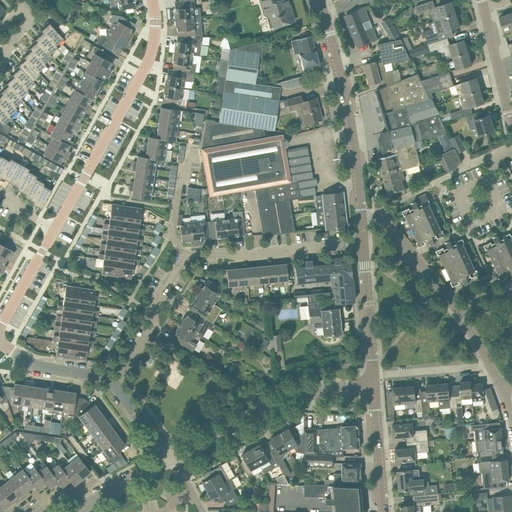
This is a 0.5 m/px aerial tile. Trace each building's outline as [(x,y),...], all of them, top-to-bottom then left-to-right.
[(114,0),(115,2),(117,1),(119,11),(136,7),(134,0),(114,0)] [(193,0),(178,0),(179,2),(174,2),(176,20),(200,18),(199,11),(197,9),(192,10),(192,8),(194,8),(193,0)] [(259,0),(264,14),(271,18),(274,27),(294,21),(287,0),(259,0)] [(433,0),(415,6),(418,13),(429,10),(433,21),(455,14),(452,2),(435,8),(433,0)] [(355,13),(345,16),(358,47),(367,43),(377,39),(372,27),(370,20),(365,8),(355,13)] [(511,16),(511,13),(499,17),(504,33),(511,30),(511,16)] [(433,21),(433,22),(434,21),(438,33),(459,26),(455,14),(433,21)] [(120,16),(111,15),(108,22),(112,24),(109,30),(128,40),(132,33),(131,32),(135,24),(120,16)] [(200,18),(176,20),(177,36),(202,37),(200,18)] [(43,25),(45,27),(41,31),(57,48),(58,47),(56,45),(63,39),(54,29),(47,21),(43,25)] [(68,27),(63,24),(58,28),(62,33),(68,27)] [(392,25),(384,30),(390,41),(400,39),(392,25)] [(106,36),(100,36),(96,42),(118,54),(122,47),(124,48),(128,40),(109,30),(106,36)] [(37,34),(39,36),(35,39),(51,57),(52,56),(51,54),(57,48),(41,31),(37,34)] [(427,44),(439,40),(437,34),(425,37),(427,44)] [(311,35),(291,41),(294,55),(299,53),(303,70),(319,66),(315,49),(314,49),(311,35)] [(193,44),(201,45),(202,37),(177,36),(175,53),(192,55),(193,44)] [(406,37),(400,40),(406,51),(412,49),(406,37)] [(31,43),(33,45),(29,48),(46,66),(44,63),(51,57),(35,39),(31,43)] [(410,58),(406,51),(400,40),(400,39),(390,41),(378,44),(382,60),(373,62),(365,64),(365,65),(366,65),(370,84),(370,85),(380,82),(383,87),(388,85),(396,82),(393,71),(386,72),(384,64),(410,58)] [(427,44),(430,52),(437,49),(437,51),(443,53),(445,52),(445,55),(447,59),(453,57),(468,52),(470,51),(468,45),(466,46),(464,40),(458,42),(454,43),(449,45),(447,39),(439,41),(439,40),(427,44)] [(256,75),(261,40),(232,49),(230,48),(218,122),(263,129),(274,131),(281,87),(264,84),(255,83),(256,75)] [(109,54),(96,47),(93,52),(95,54),(90,63),(110,74),(112,70),(109,68),(112,63),(105,59),(109,54)] [(26,52),(27,53),(24,57),(40,75),(41,75),(39,72),(46,66),(29,48),(26,52)] [(453,57),(457,69),(472,64),(468,52),(453,57)] [(191,63),(192,55),(175,53),(172,70),(194,73),(196,64),(191,63)] [(20,60),(22,62),(18,66),(34,84),(35,84),(33,82),(40,75),(24,57),(20,60)] [(110,74),(90,63),(85,72),(101,81),(104,76),(107,78),(110,74)] [(14,69),(16,71),(12,75),(29,93),(30,92),(28,90),(34,84),(18,66),(14,69)] [(55,74),(60,77),(63,71),(58,68),(55,74)] [(193,81),(194,73),(172,70),(168,69),(165,86),(182,89),(183,80),(193,81)] [(101,81),(85,72),(80,81),(100,92),(102,88),(99,86),(101,81)] [(449,72),(421,81),(424,88),(451,79),(449,72)] [(60,77),(55,74),(51,80),(56,83),(60,77)] [(380,105),(381,105),(381,107),(380,107),(380,108),(381,112),(382,113),(383,112),(389,131),(391,130),(411,125),(415,141),(446,134),(448,133),(443,124),(440,117),(439,115),(440,115),(432,98),(430,99),(427,94),(426,92),(424,88),(421,81),(417,74),(376,90),(377,92),(376,92),(375,94),(376,97),(377,98),(379,98),(379,99),(378,100),(378,101),(379,105),(380,105)] [(8,78),(10,80),(6,84),(23,101),(22,99),(29,93),(12,75),(8,78)] [(61,82),(65,84),(69,78),(64,75),(61,82)] [(256,75),(255,83),(264,84),(265,77),(256,75)] [(280,82),(281,87),(290,88),(303,85),(301,77),(280,82)] [(467,81),(461,83),(461,84),(455,85),(459,98),(480,91),(476,78),(467,81)] [(451,79),(424,88),(426,92),(427,94),(442,89),(454,86),(451,79)] [(100,92),(80,81),(75,90),(91,99),(94,94),(97,96),(100,92)] [(2,87),(4,89),(0,92),(17,111),(18,109),(16,107),(23,101),(6,84),(2,87)] [(182,89),(165,86),(163,103),(180,106),(182,89)] [(91,99),(75,90),(69,99),(90,110),(92,106),(89,104),(91,99)] [(459,98),(461,106),(459,106),(460,110),(440,117),(443,124),(463,117),(466,116),(473,114),(470,107),(484,102),(480,91),(459,98)] [(0,92),(0,107),(10,120),(12,118),(10,116),(17,111),(0,92)] [(322,119),(316,98),(302,102),(301,96),(287,100),(290,110),(300,107),(304,124),(322,119)] [(90,110),(69,99),(64,107),(82,117),(84,112),(87,114),(90,110)] [(0,107),(0,122),(3,126),(10,120),(0,107)] [(82,117),(64,107),(59,116),(80,128),(82,123),(79,122),(82,117)] [(180,110),(161,107),(160,113),(156,112),(156,117),(178,120),(180,110)] [(40,117),(45,120),(49,114),(44,111),(40,117)] [(202,124),(204,114),(193,112),(191,122),(196,123),(202,124)] [(473,114),(466,116),(470,129),(477,127),(480,136),(493,131),(493,129),(494,129),(492,123),(491,124),(488,116),(482,117),(477,119),(475,113),(473,114)] [(80,128),(59,116),(54,125),(72,135),(74,130),(77,132),(80,128)] [(178,120),(156,117),(155,122),(159,122),(158,128),(177,131),(178,120)] [(307,146),(285,150),(282,134),(265,137),(263,129),(218,122),(206,120),(201,148),(200,148),(209,196),(254,188),(262,235),(294,232),(289,199),(302,196),(315,194),(307,146)] [(23,131),(28,134),(31,128),(26,125),(23,131)] [(72,135),(54,125),(49,134),(53,136),(70,146),(72,141),(69,139),(72,135)] [(389,131),(381,133),(382,138),(383,145),(381,145),(378,150),(379,155),(381,156),(381,157),(378,158),(382,175),(387,194),(404,190),(402,180),(404,179),(402,170),(421,165),(415,143),(415,142),(415,141),(411,125),(391,130),(389,131)] [(177,131),(158,128),(157,133),(153,133),(153,137),(167,139),(175,141),(177,131)] [(451,138),(454,144),(458,153),(465,149),(460,140),(458,135),(451,138)] [(70,146),(53,136),(48,145),(61,152),(68,156),(70,152),(67,150),(70,146)] [(153,137),(148,136),(147,142),(144,142),(143,146),(166,150),(167,139),(153,137)] [(16,149),(22,153),(24,148),(19,145),(16,149)] [(68,156),(61,152),(48,145),(43,154),(59,164),(62,159),(65,160),(68,156)] [(166,150),(143,146),(142,151),(146,152),(145,157),(156,159),(164,160),(166,150)] [(461,162),(457,153),(455,148),(439,156),(442,163),(446,172),(457,167),(461,163),(461,162)] [(34,160),(40,163),(43,158),(37,155),(34,160)] [(0,178),(9,161),(1,156),(0,157),(0,178)] [(137,156),(137,161),(133,161),(132,166),(154,169),(156,159),(145,157),(137,156)] [(20,164),(11,159),(9,161),(0,178),(0,180),(4,182),(5,180),(9,182),(20,164)] [(29,169),(28,168),(20,164),(9,182),(14,185),(12,187),(17,190),(28,171),(29,169)] [(51,169),(58,172),(60,168),(54,164),(51,169)] [(154,169),(132,166),(132,170),(135,171),(134,176),(153,179),(154,169)] [(24,197),(35,178),(36,176),(28,171),(17,190),(21,192),(20,194),(24,197)] [(153,179),(134,176),(134,181),(130,181),(129,186),(151,189),(153,179)] [(45,183),(44,183),(35,178),(24,197),(29,199),(28,201),(33,204),(43,186),(45,183)] [(40,211),(44,204),(52,191),(43,186),(33,204),(36,206),(35,208),(40,211)] [(132,191),(131,197),(150,200),(151,189),(129,186),(129,190),(132,191)] [(199,195),(187,193),(186,199),(198,201),(199,195)] [(346,226),(342,193),(322,195),(324,211),(316,212),(317,226),(326,225),(326,229),(346,226)] [(428,199),(426,194),(419,197),(421,203),(428,199)] [(441,231),(429,205),(430,204),(428,199),(421,203),(423,207),(419,209),(418,206),(414,208),(415,211),(411,212),(409,208),(402,211),(404,216),(406,215),(418,242),(416,243),(419,247),(426,244),(424,240),(428,238),(429,240),(433,238),(432,236),(436,234),(438,238),(445,235),(443,230),(441,231)] [(126,206),(118,205),(111,204),(109,219),(124,222),(126,206)] [(141,209),(137,208),(126,206),(124,222),(139,224),(141,209)] [(233,212),(233,219),(225,219),(227,237),(244,235),(242,211),(233,212)] [(192,240),(191,223),(190,218),(182,218),(181,214),(178,215),(176,225),(179,224),(181,241),(192,240)] [(91,217),(87,224),(91,226),(95,219),(91,217)] [(109,219),(109,224),(104,223),(103,228),(108,229),(123,231),(124,222),(109,219)] [(227,237),(225,219),(208,221),(210,238),(227,237)] [(210,238),(208,221),(191,223),(192,240),(210,238)] [(138,228),(139,224),(124,222),(123,231),(138,234),(142,234),(143,229),(138,228)] [(154,229),(159,232),(163,225),(159,223),(154,229)] [(85,227),(82,234),(86,236),(90,229),(85,227)] [(108,229),(107,234),(102,233),(101,239),(106,239),(121,241),(123,231),(108,229)] [(137,238),(138,234),(123,231),(121,241),(136,244),(141,244),(142,239),(137,238)] [(484,245),(486,250),(487,249),(500,276),(498,276),(500,281),(508,278),(506,274),(509,272),(510,274),(511,273),(511,241),(511,239),(511,238),(511,237),(510,233),(503,237),(505,241),(501,243),(500,240),(496,242),(497,245),(493,246),(491,242),(484,245)] [(153,241),(157,244),(161,237),(157,234),(153,241)] [(8,241),(0,236),(0,255),(6,259),(9,254),(12,256),(14,252),(5,246),(8,241)] [(80,236),(76,243),(80,246),(84,239),(80,236)] [(106,239),(105,244),(101,243),(100,249),(105,249),(120,252),(121,241),(106,239)] [(472,278),(477,275),(479,275),(477,270),(475,271),(463,244),(465,243),(462,239),(455,242),(457,246),(453,248),(452,246),(448,248),(449,250),(445,252),(443,248),(436,251),(438,256),(440,255),(452,281),(450,282),(453,287),(460,283),(458,279),(462,277),(463,280),(467,278),(466,275),(470,274),(472,278)] [(135,248),(136,244),(121,241),(120,252),(135,254),(139,255),(140,249),(135,248)] [(75,246),(71,253),(75,255),(79,248),(75,246)] [(159,249),(155,246),(151,253),(155,256),(159,249)] [(105,249),(104,254),(99,253),(98,259),(103,259),(118,262),(120,252),(105,249)] [(134,259),(135,254),(120,252),(118,262),(133,264),(138,265),(139,259),(134,259)] [(149,265),(154,258),(149,256),(145,263),(149,265)] [(103,259),(101,274),(116,276),(118,262),(103,259)] [(131,278),(133,264),(118,262),(116,276),(131,278)] [(354,302),(350,262),(294,267),(296,283),(332,280),(335,303),(354,302)] [(288,280),(286,264),(276,265),(278,286),(282,286),(282,281),(288,280)] [(278,286),(276,265),(266,266),(268,282),(273,282),(274,287),(278,286)] [(268,282),(266,266),(256,267),(258,288),(262,288),(262,283),(268,282)] [(258,288),(256,267),(246,268),(248,284),(254,284),(254,289),(258,288)] [(248,284),(246,268),(236,269),(238,290),(243,290),(242,285),(248,284)] [(226,270),(228,286),(234,286),(234,291),(238,290),(236,269),(226,270)] [(213,304),(222,289),(207,280),(198,295),(213,304)] [(81,288),(69,286),(66,286),(63,301),(78,303),(81,288)] [(96,290),(89,289),(81,288),(78,303),(93,305),(96,290)] [(211,306),(213,304),(198,295),(189,309),(212,323),(214,320),(211,306)] [(41,298),(37,305),(41,308),(45,301),(41,298)] [(63,301),(63,306),(58,305),(57,310),(62,311),(77,313),(78,303),(63,301)] [(332,337),(339,336),(339,334),(341,333),(339,308),(321,310),(320,308),(318,308),(317,302),(307,303),(309,323),(313,322),(314,328),(322,327),(323,335),(332,334),(332,337)] [(92,310),(93,305),(78,303),(77,313),(91,315),(96,316),(97,311),(92,310)] [(36,308),(32,315),(36,317),(40,310),(36,308)] [(123,308),(119,314),(123,317),(127,310),(123,308)] [(210,327),(212,323),(189,309),(180,324),(195,333),(197,330),(210,327)] [(62,311),(61,316),(56,315),(56,320),(60,321),(75,323),(77,313),(62,311)] [(91,320),(91,315),(77,313),(75,323),(90,325),(95,326),(96,321),(91,320)] [(30,318),(26,324),(30,327),(34,320),(30,318)] [(126,322),(121,320),(117,326),(121,329),(126,322)] [(259,320),(254,326),(261,331),(265,324),(259,320)] [(60,321),(60,326),(55,325),(54,330),(59,331),(74,333),(75,323),(60,321)] [(90,330),(90,325),(75,323),(74,333),(89,335),(94,336),(94,331),(90,330)] [(180,324),(171,339),(192,352),(201,337),(195,333),(180,324)] [(25,327),(21,334),(25,337),(29,330),(25,327)] [(112,336),(116,338),(120,331),(116,329),(112,336)] [(59,331),(58,336),(53,335),(53,340),(57,341),(67,342),(72,343),(74,333),(59,331)] [(88,340),(89,335),(74,333),(72,343),(87,345),(92,346),(93,341),(88,340)] [(271,351),(282,350),(280,334),(269,335),(271,351)] [(110,348),(114,341),(110,338),(106,345),(110,348)] [(259,343),(256,349),(262,353),(263,351),(265,347),(269,342),(264,339),(261,344),(259,343)] [(72,343),(67,342),(57,341),(55,355),(70,358),(72,343)] [(239,341),(236,345),(242,349),(245,344),(239,341)] [(85,360),(87,345),(72,343),(70,358),(85,360)] [(207,354),(203,361),(211,366),(215,359),(207,354)] [(466,381),(460,382),(461,396),(455,396),(456,408),(462,408),(461,399),(472,398),(472,401),(473,401),(471,378),(466,378),(466,381)] [(476,384),(475,378),(471,378),(473,401),(484,400),(482,383),(476,384)] [(442,383),(442,380),(437,381),(439,401),(439,409),(450,408),(450,409),(456,408),(455,396),(449,397),(448,383),(442,383)] [(426,385),(426,389),(427,399),(422,399),(423,411),(423,418),(428,417),(428,412),(430,412),(429,402),(439,401),(437,381),(432,381),(432,384),(426,385)] [(25,385),(14,383),(14,387),(2,386),(7,399),(11,399),(11,403),(17,404),(17,408),(21,408),(22,405),(25,385)] [(408,386),(408,383),(403,384),(405,404),(416,403),(417,411),(423,411),(422,399),(416,400),(415,386),(408,386)] [(392,388),(394,401),(387,402),(388,414),(395,413),(394,405),(405,404),(403,384),(398,384),(399,387),(392,388)] [(32,406),(35,386),(25,385),(22,405),(28,406),(27,409),(31,410),(32,406)] [(42,408),(45,388),(35,386),(32,406),(38,407),(37,411),(42,411),(42,408)] [(52,409),(55,390),(45,388),(42,408),(48,408),(47,412),(52,413),(52,409)] [(65,391),(55,390),(52,409),(59,410),(58,414),(62,414),(62,411),(65,391)] [(76,393),(65,391),(62,411),(68,412),(67,415),(74,416),(85,398),(75,397),(76,393)] [(498,409),(494,397),(488,400),(492,411),(498,409)] [(94,404),(91,407),(85,398),(74,416),(79,417),(82,421),(79,423),(82,427),(85,424),(84,424),(100,413),(94,404)] [(107,421),(100,413),(84,424),(85,424),(89,429),(86,432),(88,435),(91,433),(107,421)] [(97,441),(113,429),(107,421),(91,433),(95,438),(91,440),(94,444),(97,441)] [(392,424),(394,438),(406,436),(407,442),(428,441),(427,429),(413,431),(412,423),(402,423),(392,424)] [(489,423),(471,425),(471,431),(474,430),(475,441),(505,438),(504,433),(501,433),(501,428),(490,429),(489,423)] [(317,428),(304,428),(304,433),(304,454),(333,456),(343,456),(343,449),(360,448),(358,427),(359,427),(356,425),(341,426),(341,428),(317,429),(317,428)] [(4,436),(9,432),(6,427),(1,431),(4,436)] [(295,438),(289,428),(280,433),(289,450),(294,447),(296,451),(297,453),(304,454),(304,433),(295,438)] [(97,448),(100,452),(119,437),(113,429),(97,441),(100,446),(97,448)] [(9,436),(12,440),(18,435),(15,431),(9,436)] [(20,432),(29,444),(33,441),(33,439),(40,440),(41,434),(34,433),(20,432)] [(280,433),(271,438),(276,448),(271,451),(279,466),(284,474),(285,476),(290,473),(282,458),(283,458),(286,453),(285,452),(289,450),(280,433)] [(71,443),(76,439),(72,434),(67,437),(71,443)] [(125,446),(119,437),(100,452),(110,465),(122,456),(118,451),(125,446)] [(505,438),(475,441),(476,451),(480,451),(480,456),(493,455),(492,450),(503,448),(502,443),(505,443),(505,438)] [(407,448),(395,449),(396,462),(416,461),(415,453),(429,451),(428,446),(428,441),(407,442),(407,448)] [(264,450),(260,444),(251,449),(260,465),(264,473),(279,466),(271,451),(266,454),(264,451),(265,451),(264,449),(264,450)] [(80,453),(84,450),(80,445),(76,448),(80,453)] [(242,454),(245,459),(241,461),(241,464),(248,477),(253,474),(251,470),(260,465),(251,449),(242,454)] [(84,450),(80,453),(84,459),(88,455),(84,450)] [(67,460),(69,463),(70,463),(82,478),(90,472),(76,454),(67,460)] [(333,456),(304,454),(304,466),(332,467),(332,465),(333,456)] [(493,455),(480,456),(481,462),(478,462),(480,473),(482,472),(511,469),(511,465),(508,465),(507,459),(493,461),(493,455)] [(34,462),(37,467),(35,469),(46,484),(50,488),(58,482),(47,468),(45,466),(40,470),(39,468),(44,464),(40,458),(34,462)] [(65,467),(63,464),(60,466),(70,480),(73,485),(82,478),(70,463),(69,463),(65,467)] [(335,485),(335,482),(342,482),(361,482),(361,463),(342,463),(342,473),(334,473),(334,479),(324,479),(324,484),(335,485)] [(53,468),(51,466),(47,468),(58,482),(62,487),(70,480),(60,466),(58,464),(53,468)] [(203,476),(204,475),(207,480),(202,482),(207,491),(229,479),(221,465),(219,466),(220,466),(210,471),(202,475),(203,476)] [(27,468),(24,471),(23,471),(34,485),(38,490),(46,484),(35,469),(34,467),(29,471),(27,468)] [(15,470),(11,473),(13,475),(26,491),(34,485),(23,471),(24,471),(22,469),(17,472),(15,470)] [(400,491),(412,490),(413,495),(437,493),(436,485),(424,486),(423,478),(419,479),(419,469),(408,470),(398,471),(400,491)] [(511,469),(482,472),(483,488),(499,487),(498,481),(509,480),(509,475),(511,474),(511,469)] [(277,478),(280,484),(284,484),(289,485),(285,476),(284,474),(283,475),(277,478)] [(3,479),(5,482),(6,481),(19,497),(26,491),(13,475),(9,479),(7,476),(3,479)] [(219,502),(221,502),(225,500),(228,506),(239,500),(233,489),(237,487),(232,478),(229,479),(207,491),(213,500),(215,499),(216,500),(218,499),(219,502)] [(0,484),(0,490),(10,503),(19,497),(6,481),(5,482),(1,485),(0,484)] [(335,500),(363,501),(361,487),(319,484),(318,497),(327,497),(326,503),(335,503),(335,500)] [(0,506),(2,510),(10,503),(0,490),(0,506)] [(413,505),(400,506),(400,511),(422,511),(422,506),(440,504),(439,493),(437,493),(413,495),(413,505)] [(511,495),(505,496),(493,497),(495,511),(511,510),(511,504),(511,495)] [(363,511),(363,501),(335,500),(335,503),(335,511),(363,511)]
